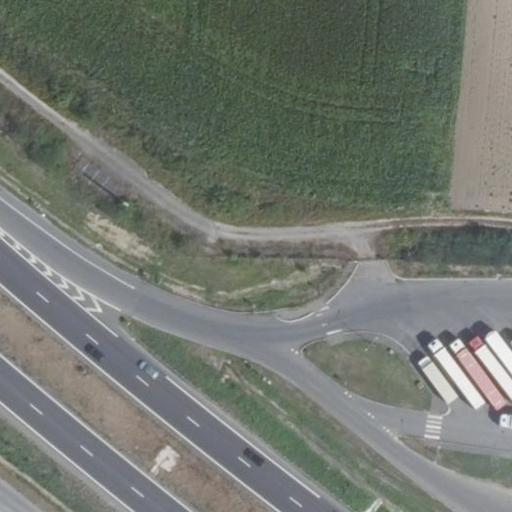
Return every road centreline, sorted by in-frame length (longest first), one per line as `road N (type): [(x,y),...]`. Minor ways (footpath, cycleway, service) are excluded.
road 1 (motorway): [(300,511),(0,257)]
road 2 (motorway): [(241,331),(109,279),(0,200)]
road 3 (track): [(0,88),(194,229)]
road 4 (motorway): [(0,387),(157,511)]
